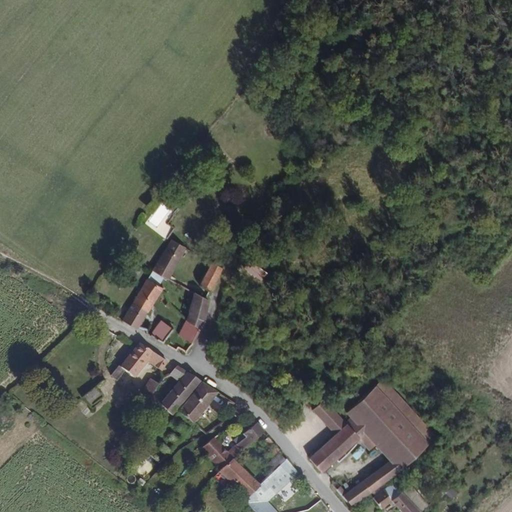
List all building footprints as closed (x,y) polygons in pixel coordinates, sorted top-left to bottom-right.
[(166,278),(183,247),(170,240),(151,270),(166,278)] [(260,280),(265,272),(247,260),(242,268),(260,280)] [(208,291),(221,268),(209,261),(196,284),(208,291)] [(136,331),(158,291),(160,288),(145,280),(130,306),(120,323),(136,331)] [(203,319),(207,299),(194,293),(187,311),(203,319)] [(199,325),(203,319),(187,311),(185,316),(199,325)] [(161,345),(178,318),(170,313),(166,319),(162,317),(152,332),(148,338),(161,345)] [(193,339),(199,325),(185,316),(178,331),(193,339)] [(148,338),(152,332),(147,329),(144,335),(148,338)] [(132,379),(144,363),(157,372),(165,363),(137,345),(134,349),(133,348),(128,354),(129,355),(115,373),(114,373),(112,377),(114,379),(116,376),(118,378),(123,373),(132,379)] [(187,401),(185,399),(197,383),(174,368),(168,377),(176,383),(158,405),(169,412),(171,414),(173,413),(191,426),(206,407),(216,394),(200,385),(187,401)] [(147,396),(154,387),(155,385),(149,381),(138,395),(166,416),(169,412),(158,405),(153,400),(147,396)] [(424,441),(392,408),(372,385),(342,411),(348,418),(343,423),(318,399),(308,410),(332,434),(305,459),(318,473),(355,438),(362,432),(366,438),(359,443),(366,451),(373,445),(385,459),(394,468),(424,441)] [(153,400),(159,391),(154,387),(147,396),(153,400)] [(98,403),(100,401),(93,391),(80,400),(89,411),(99,404),(98,403)] [(247,444),(261,435),(253,424),(240,433),(242,437),(232,448),(238,453),(247,444)] [(366,438),(362,432),(355,438),(359,443),(366,438)] [(232,448),(242,437),(240,433),(228,441),(232,448)] [(230,460),(211,439),(200,449),(220,472),(230,460)] [(278,454),(264,439),(260,442),(274,459),(278,454)] [(278,469),(285,462),(278,454),(274,459),(268,463),(265,461),(263,464),(273,473),(278,469)] [(376,486),(395,470),(394,468),(385,459),(367,475),(376,486)] [(259,488),(230,460),(220,472),(212,480),(221,488),(227,483),(247,501),(250,498),(259,488)] [(262,508),(289,480),(278,469),(273,473),(259,488),(250,498),(262,508)] [(349,509),(376,486),(367,475),(339,498),(349,509)] [(387,501),(379,492),(369,501),(377,510),(387,501)] [(406,503),(396,492),(387,501),(396,511),(406,503)] [(414,511),(406,503),(396,511),(397,511),(414,511)]
